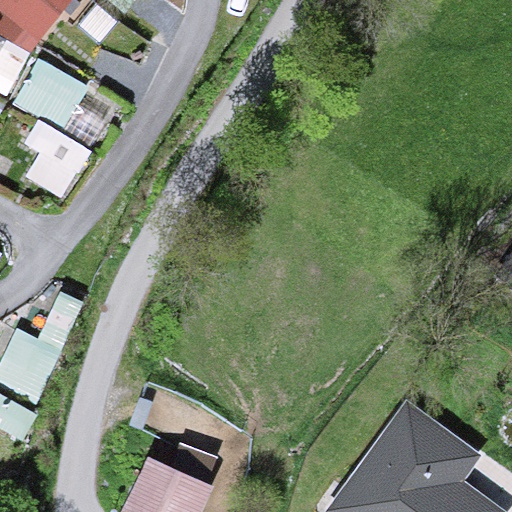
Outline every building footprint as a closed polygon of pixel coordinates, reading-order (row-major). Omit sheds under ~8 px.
[(0,0),(0,9),(41,41),(72,0),(0,0)] [(41,55),(21,99),(54,113),(27,170),(68,189),(88,146),(64,135),(91,78),(41,55)] [(511,256),(501,270),(511,279),(511,256)] [(20,324),(0,375),(0,378),(41,394),(61,340),(20,324)] [(0,419),(30,431),(42,398),(0,382),(0,419)] [(511,485),(406,405),(327,509),(330,511),(505,511),(511,503),(511,485)] [(154,466),(126,511),(192,511),(203,495),(154,466)]
